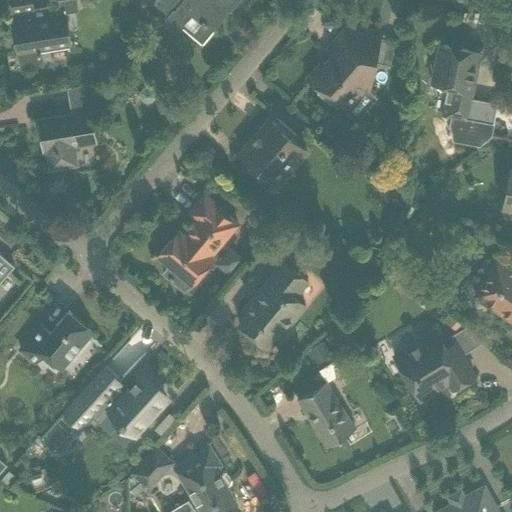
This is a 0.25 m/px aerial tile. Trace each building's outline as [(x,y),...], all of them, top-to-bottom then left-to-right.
[(20,66),(40,62),(42,62),(40,50),(70,45),(67,32),(64,12),(78,10),(76,0),(57,0),(60,12),(35,17),(32,3),(10,7),(20,66)] [(155,0),(154,2),(169,14),(168,17),(167,19),(167,22),(168,24),(170,26),(172,27),(175,28),(177,28),(180,27),(182,25),(193,13),(202,20),(200,22),(204,26),(206,24),(211,29),(226,10),(227,11),(230,9),(227,6),(231,0),(155,0)] [(369,86),(376,51),(380,31),(354,26),(352,26),(349,26),(347,27),(345,28),(343,29),(328,48),(334,53),(326,65),(325,64),(324,64),(323,64),(322,64),(321,65),(310,78),(308,76),(307,77),(345,109),(365,86),(369,86)] [(439,43),(435,63),(440,63),(436,83),(454,87),(451,101),(445,100),(443,114),(451,116),(450,123),(453,139),(479,145),(491,135),(491,134),(493,124),(466,119),(469,104),(471,90),(472,90),(476,71),(480,51),(439,43)] [(493,124),(491,134),(511,137),(511,108),(496,106),(493,124)] [(96,142),(91,109),(37,118),(42,151),(46,150),(49,169),(78,164),(75,145),(96,142)] [(306,150),(284,131),(268,118),(240,151),(278,183),(306,150)] [(511,166),(503,205),(511,207),(511,166)] [(236,224),(219,208),(204,194),(188,213),(196,219),(184,234),(178,229),(157,254),(192,283),(213,258),(210,256),(236,224)] [(258,207),(250,216),(265,228),(273,219),(258,207)] [(0,280),(1,280),(14,264),(0,252),(0,280)] [(284,260),(256,293),(243,308),(248,313),(239,323),(265,346),(275,334),(278,336),(291,321),(305,304),(294,295),(307,280),(284,260)] [(511,271),(496,261),(474,295),(511,319),(511,271)] [(41,323),(28,338),(20,348),(35,361),(43,352),(61,367),(92,330),(68,310),(50,331),(41,323)] [(474,375),(463,358),(454,342),(445,347),(435,330),(394,355),(420,398),(448,381),(452,388),(474,375)] [(335,360),(321,368),(326,376),(340,368),(335,360)] [(104,368),(41,439),(42,440),(43,439),(57,452),(92,414),(96,417),(107,405),(121,418),(120,420),(123,423),(125,422),(136,431),(167,397),(141,374),(126,392),(118,384),(120,382),(104,368)] [(355,428),(345,411),(326,380),(297,398),(326,446),(355,428)] [(169,412),(162,420),(168,425),(175,418),(169,412)] [(192,456),(174,466),(197,503),(202,511),(231,511),(229,507),(236,502),(215,467),(220,464),(209,445),(192,456)] [(133,472),(149,487),(172,461),(155,446),(133,472)] [(8,470),(0,479),(0,482),(5,487),(15,475),(8,470)] [(498,511),(493,502),(484,485),(464,496),(462,493),(451,500),(452,502),(434,511),(498,511)]
